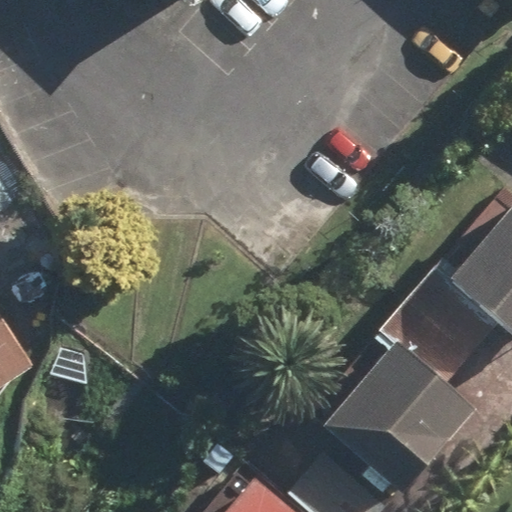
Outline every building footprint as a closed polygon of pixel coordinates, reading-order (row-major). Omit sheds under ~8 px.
[(443,261),(410,298),(474,353),(496,327),(511,339),(511,209),(457,273),(443,261)] [(444,390),(474,353),(410,298),(372,341),(385,353),(320,429),(398,499),(472,416),(444,390)] [(0,391),(27,374),(0,330),(0,391)] [(283,495),(302,511),(382,511),(383,511),(318,454),(283,495)] [(285,511),(252,483),(226,511),(285,511)]
